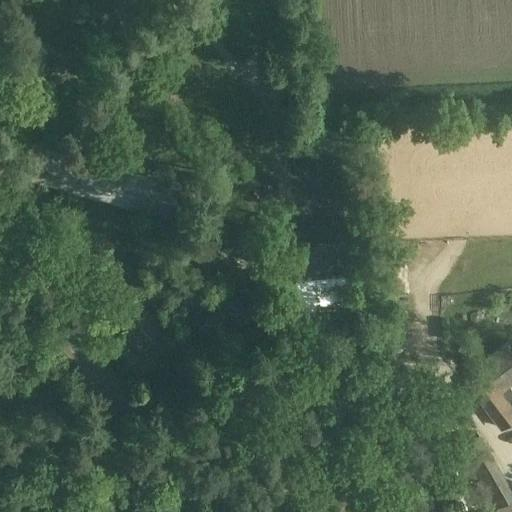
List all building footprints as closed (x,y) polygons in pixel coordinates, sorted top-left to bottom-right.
[(26,179),(172,221),(180,184),(35,144),(26,179)] [(291,165),(297,206),(345,198),(339,157),(291,165)] [(226,256),(233,247),(214,232),(207,241),(226,256)] [(245,287),(223,306),(240,326),(262,307),(245,287)] [(114,340),(139,370),(173,341),(148,312),(138,321),(137,320),(114,340)] [(194,334),(217,360),(242,338),(219,312),(194,334)] [(511,398),(511,389),(509,386),(511,383),(511,345),(509,341),(479,365),(489,378),(473,390),(502,427),(511,418),(511,404),(509,401),(511,398)] [(457,444),(491,508),(511,496),(511,494),(477,432),(457,444)]
